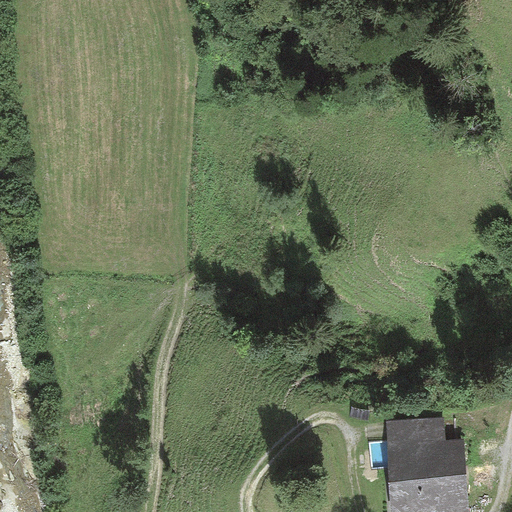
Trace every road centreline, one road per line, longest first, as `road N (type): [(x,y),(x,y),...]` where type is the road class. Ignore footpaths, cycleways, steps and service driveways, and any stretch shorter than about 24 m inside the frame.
road 1 (track): [(180,228),(181,301),(162,370),(149,511)]
road 2 (track): [(247,511),(259,468),(300,428),(323,418),(348,437),(359,511)]
